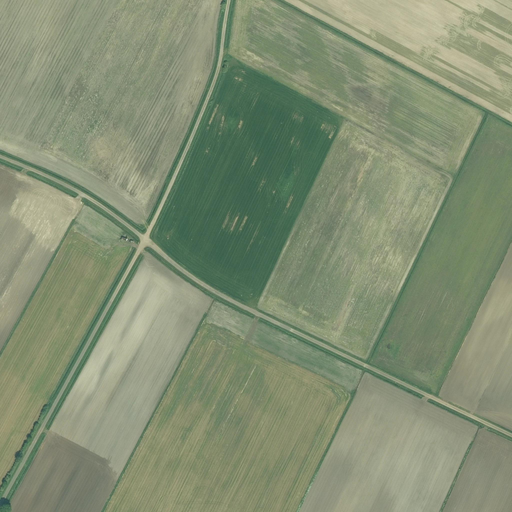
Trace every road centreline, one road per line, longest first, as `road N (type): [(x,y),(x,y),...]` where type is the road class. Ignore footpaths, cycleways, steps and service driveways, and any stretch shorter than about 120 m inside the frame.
road 1 (unclassified): [(511,437),(231,302),(144,240)]
road 2 (unclassified): [(144,240),(0,501)]
road 3 (unclassified): [(228,0),(217,71),(144,240)]
road 4 (unclassified): [(144,240),(76,191),(0,157)]
